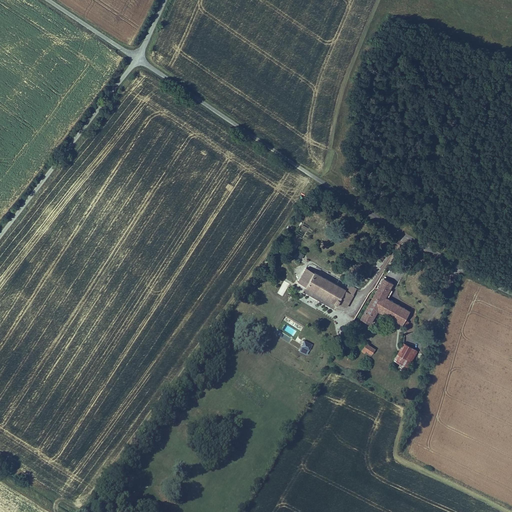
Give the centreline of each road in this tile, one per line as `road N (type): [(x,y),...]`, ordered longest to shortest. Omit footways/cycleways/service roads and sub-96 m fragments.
road 1 (unclassified): [(511,292),(321,187),(136,58)]
road 2 (track): [(503,511),(403,464),(429,348),(466,271)]
road 3 (tertiary): [(0,235),(136,58)]
